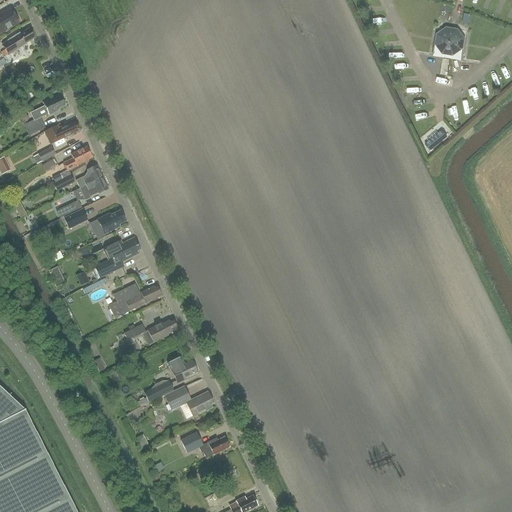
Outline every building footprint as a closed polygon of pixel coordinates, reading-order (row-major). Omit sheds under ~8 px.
[(0,16),(0,34),(19,23),(11,10),(0,17),(0,16)] [(462,51),(465,38),(458,29),(446,26),(436,34),(433,46),(441,56),(453,58),(462,51)] [(26,44),(34,39),(29,30),(21,35),(20,33),(7,41),(8,42),(2,45),(8,55),(17,50),(17,51),(27,45),(26,44)] [(59,109),(65,106),(61,97),(52,101),(52,100),(43,104),(44,107),(30,114),(34,121),(25,126),(29,136),(44,128),(40,119),(48,115),(48,116),(59,110),(59,109)] [(51,145),(79,131),(78,129),(75,122),(65,127),(64,126),(58,129),(56,126),(45,132),(51,145)] [(425,145),(430,151),(447,138),(442,132),(435,137),(434,136),(430,139),(432,140),(425,145)] [(37,155),(41,162),(55,155),(51,148),(37,155)] [(77,166),(92,159),(87,148),(71,155),(73,159),(64,164),(67,171),(60,174),(62,179),(71,175),(69,171),(77,167),(77,166)] [(11,154),(0,159),(0,166),(4,174),(18,167),(11,154)] [(36,164),(41,162),(37,155),(33,157),(36,164)] [(54,158),(45,165),(48,170),(58,163),(54,158)] [(86,186),(102,178),(96,166),(86,171),(87,172),(84,177),(75,181),(79,190),(86,186)] [(63,180),(60,174),(52,178),(55,184),(63,180)] [(70,176),(53,185),(57,193),(74,183),(70,176)] [(86,186),(79,190),(85,202),(90,199),(89,198),(97,194),(98,195),(108,190),(102,178),(86,186)] [(64,217),(82,209),(78,201),(60,210),(64,217)] [(21,219),(27,216),(20,203),(14,206),(21,219)] [(87,221),(82,211),(65,219),(69,229),(87,221)] [(118,226),(126,222),(120,211),(110,216),(110,214),(97,220),(104,235),(119,228),(118,226)] [(119,242),(103,250),(108,261),(95,268),(100,279),(123,268),(121,263),(138,255),(137,252),(140,251),(135,241),(132,243),(131,240),(120,245),(119,242)] [(127,268),(130,273),(143,267),(141,262),(127,268)] [(52,269),(58,287),(67,283),(61,266),(52,269)] [(88,271),(79,275),(83,285),(92,282),(88,271)] [(115,319),(161,297),(157,288),(154,289),(153,287),(140,293),(141,295),(134,299),(128,288),(112,295),(116,303),(108,306),(115,319)] [(168,335),(177,330),(173,322),(170,324),(169,321),(163,325),(162,324),(148,331),(154,343),(168,336),(168,335)] [(124,333),(127,340),(145,332),(142,324),(124,333)] [(192,362),(185,366),(180,357),(167,364),(177,384),(188,378),(188,377),(197,372),(192,362)] [(94,361),(99,372),(105,369),(99,358),(94,361)] [(144,394),(149,402),(149,403),(173,391),(169,381),(162,381),(155,385),(151,390),(144,394)] [(0,511),(76,511),(25,411),(0,387),(0,511)] [(191,401),(188,395),(184,388),(164,397),(170,411),(186,404),(193,418),(212,408),(211,405),(213,404),(208,393),(191,401)] [(213,456),(229,448),(224,438),(217,442),(216,439),(203,446),(197,433),(181,441),(187,454),(198,448),(201,453),(202,452),(206,459),(213,455),(213,456)] [(246,511),(258,506),(253,496),(245,500),(244,498),(228,506),(230,510),(227,511),(246,511)]
